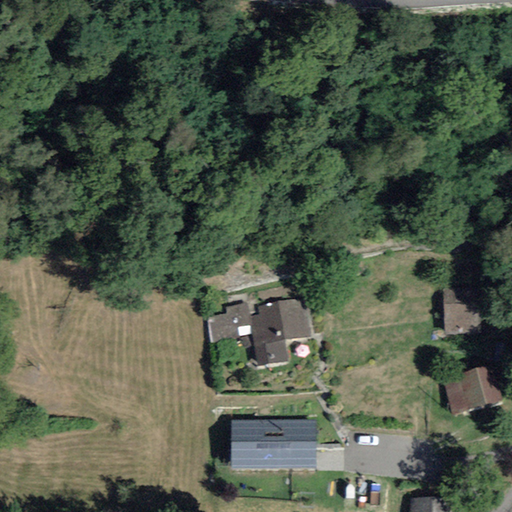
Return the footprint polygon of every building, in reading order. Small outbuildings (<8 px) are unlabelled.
[(493,262),(459,264),(460,305),(495,303),(493,262)] [(316,301),(225,310),(228,335),(263,331),(266,366),(302,363),(299,337),(320,334),(316,301)] [(498,363),(451,380),(463,415),(511,398),(498,363)] [(321,430),(274,432),(275,466),(322,464),(321,430)] [(447,511),(446,500),(423,503),(423,511),(447,511)]
